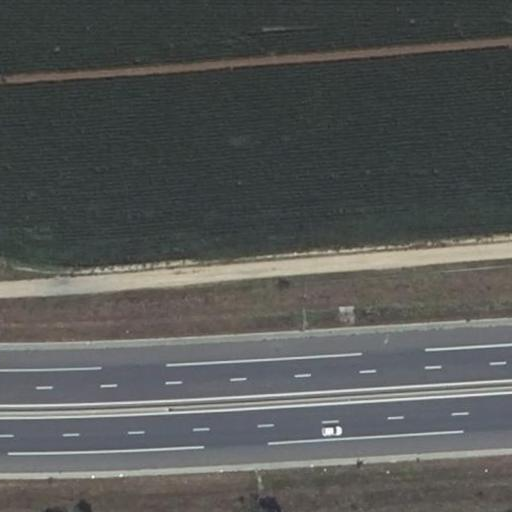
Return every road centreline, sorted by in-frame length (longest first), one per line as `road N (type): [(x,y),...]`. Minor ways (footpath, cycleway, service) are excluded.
road 1 (track): [(511,248),(0,288)]
road 2 (trunk): [(511,362),(0,386)]
road 3 (trunk): [(0,433),(511,410)]
